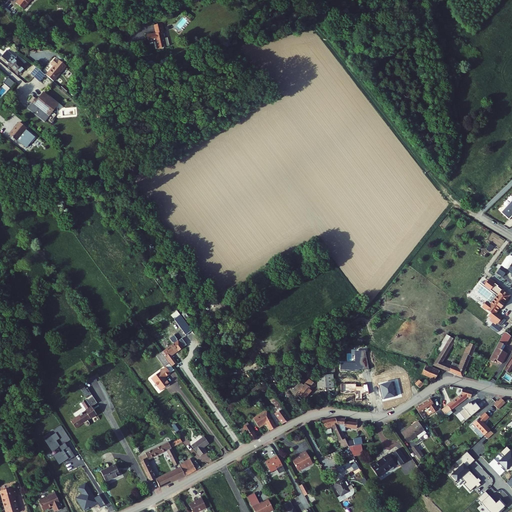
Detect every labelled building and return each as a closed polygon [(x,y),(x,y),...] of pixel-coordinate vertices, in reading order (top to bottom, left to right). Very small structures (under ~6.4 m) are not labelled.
[(21,0),(18,5),(26,12),(35,0),(21,0)] [(32,18),(37,30),(52,24),(47,12),(32,18)] [(166,28),(158,30),(160,40),(158,41),(158,39),(155,40),(155,39),(150,40),(151,47),(159,45),(161,54),(169,53),(167,42),(170,42),(169,37),(167,38),(166,35),(167,35),(166,28)] [(11,64),(19,76),(28,70),(26,67),(27,66),(23,61),(22,62),(20,59),(11,64)] [(52,75),(60,81),(69,69),(58,61),(54,66),(57,69),(52,75)] [(31,74),(43,84),(48,77),(36,68),(31,74)] [(9,77),(3,83),(9,88),(15,82),(9,77)] [(45,123),(61,105),(46,93),(42,97),(36,92),(29,100),(35,105),(30,110),(45,123)] [(11,100),(20,107),(25,101),(16,94),(11,100)] [(30,130),(24,125),(19,131),(20,131),(16,136),(29,146),(32,141),(33,142),(37,137),(29,131),(30,130)] [(511,202),(506,209),(505,208),(501,212),(509,219),(511,216),(511,202)] [(511,275),(511,277),(511,278),(511,277),(511,256),(510,256),(507,258),(501,267),(497,273),(503,278),(507,272),(511,275)] [(496,320),(505,327),(510,321),(500,314),(504,309),(506,310),(509,306),(508,305),(511,299),(511,295),(502,288),(503,287),(494,280),(493,282),(492,281),(489,284),(490,286),(489,287),(500,295),(493,304),(491,303),(487,308),(496,315),(494,317),(496,319),(496,320)] [(485,284),(478,293),(491,303),(493,304),(500,295),(489,287),(485,284)] [(180,311),(175,315),(190,335),(195,331),(180,311)] [(145,317),(140,320),(151,334),(155,331),(145,317)] [(135,327),(139,324),(135,318),(131,320),(135,327)] [(501,336),(507,339),(510,333),(507,330),(505,329),(501,336)] [(441,352),(432,365),(444,370),(448,364),(442,362),(456,339),(451,337),(447,334),(437,350),(441,352)] [(507,339),(501,336),(499,340),(490,359),(489,360),(493,363),(495,360),(498,362),(497,362),(501,364),(507,354),(500,350),(503,344),(504,345),(507,339)] [(179,337),(162,350),(170,360),(173,364),(178,360),(173,354),(171,351),(178,347),(179,349),(184,345),(182,343),(184,341),(182,337),(180,339),(179,337)] [(451,365),(449,372),(462,377),(471,355),(473,356),(476,346),(469,342),(459,364),(453,362),(451,365)] [(170,360),(162,350),(157,354),(165,364),(170,360)] [(167,364),(151,375),(160,388),(169,382),(164,375),(171,370),(167,364)] [(427,366),(423,375),(430,376),(429,378),(432,380),(436,378),(439,370),(431,367),(430,368),(427,366)] [(316,375),(316,383),(316,388),(333,388),(333,375),(328,375),(326,375),(316,375)] [(307,384),(305,383),(297,390),(304,396),(316,383),(312,378),(307,384)] [(301,379),(294,386),(297,390),(305,383),(301,379)] [(420,380),(416,384),(419,388),(424,384),(420,380)] [(251,388),(255,393),(261,389),(257,384),(251,388)] [(473,391),(463,388),(461,394),(468,397),(471,398),(473,391)] [(466,399),(468,397),(461,394),(441,409),(446,415),(466,399)] [(86,410),(70,419),(75,428),(83,423),(86,427),(87,427),(88,428),(90,427),(90,426),(91,425),(90,424),(88,421),(91,419),(92,420),(98,416),(92,407),(98,404),(93,397),(87,401),(86,400),(81,403),(86,410)] [(274,401),(278,408),(283,405),(278,398),(274,401)] [(498,410),(505,403),(500,398),(493,405),(498,410)] [(431,399),(415,409),(424,420),(427,418),(423,412),(430,407),(434,413),(438,410),(431,399)] [(471,416),(476,412),(468,403),(463,407),(464,408),(460,412),(466,420),(471,416)] [(283,405),(278,408),(281,411),(277,413),(283,423),(292,418),(283,405)] [(506,411),(500,416),(503,420),(510,414),(506,411)] [(268,425),(271,429),(277,426),(270,414),(257,421),(261,429),(268,425)] [(483,414),(473,423),(478,419),(479,420),(483,417),(487,421),(483,424),(489,430),(490,429),(486,425),(489,423),(486,419),(486,418),(486,417),(486,416),(486,415),(485,415),(485,414),(484,414),(483,414)] [(478,419),(473,423),(483,435),(489,430),(483,424),(487,421),(483,417),(479,420),(478,419)] [(339,418),(324,419),(326,425),(326,430),(339,430),(343,440),(348,438),(342,425),(339,418)] [(348,419),(339,418),(342,425),(348,425),(347,427),(361,428),(361,422),(348,420),(348,419)] [(418,421),(402,432),(409,441),(425,430),(418,421)] [(176,423),(173,426),(177,432),(181,429),(180,427),(179,428),(176,423)] [(250,423),(244,426),(252,440),(257,437),(250,423)] [(45,440),(49,445),(52,451),(58,447),(60,451),(54,456),(60,464),(69,458),(70,460),(75,456),(68,446),(65,443),(71,440),(62,426),(54,431),(55,433),(51,435),(50,433),(44,437),(45,440)] [(206,437),(193,446),(201,456),(207,452),(205,448),(211,444),(206,437)] [(180,438),(170,443),(172,447),(184,442),(180,438)] [(169,441),(146,452),(149,458),(167,449),(174,463),(179,461),(172,447),(170,443),(169,441)] [(362,444),(351,445),(354,453),(363,451),(362,444)] [(411,449),(417,460),(423,457),(416,445),(411,449)] [(299,455),(295,457),(300,468),(315,461),(309,449),(302,452),(303,454),(300,455),(299,455)] [(376,465),(372,468),(379,478),(390,471),(389,470),(396,465),(399,464),(402,468),(409,464),(401,451),(394,456),(395,457),(392,459),(390,456),(382,462),(382,463),(377,466),(376,465)] [(139,455),(142,461),(147,459),(149,458),(146,452),(139,455)] [(180,464),(181,466),(185,474),(201,465),(196,458),(192,460),(191,456),(187,458),(190,462),(185,465),(183,462),(180,464)] [(283,471),(275,456),(271,458),(272,459),(264,463),(269,472),(274,469),(277,474),(283,471)] [(142,461),(140,462),(150,479),(156,476),(147,459),(142,461)] [(116,465),(101,471),(105,481),(120,474),(116,465)] [(174,469),(161,476),(165,484),(185,474),(181,466),(174,469)] [(161,476),(157,478),(160,486),(165,484),(161,476)] [(345,478),(337,482),(343,495),(351,490),(345,478)] [(308,480),(302,483),(308,493),(313,489),(308,480)] [(19,511),(15,496),(18,496),(15,487),(0,491),(5,511),(19,511)] [(63,506),(55,490),(48,493),(49,495),(39,499),(45,510),(51,507),(50,506),(53,504),(55,510),(63,506)] [(260,504),(255,493),(247,497),(253,508),(260,504)] [(292,501),(288,494),(281,498),(284,505),(292,501)] [(202,497),(198,499),(199,501),(190,505),(192,511),(198,511),(207,508),(202,497)] [(254,511),(269,511),(273,510),(268,500),(260,504),(253,508),(254,511)] [(295,508),(292,501),(284,505),(288,511),(309,511),(308,509),(306,510),(305,508),(297,511),(296,511),(295,508)]
